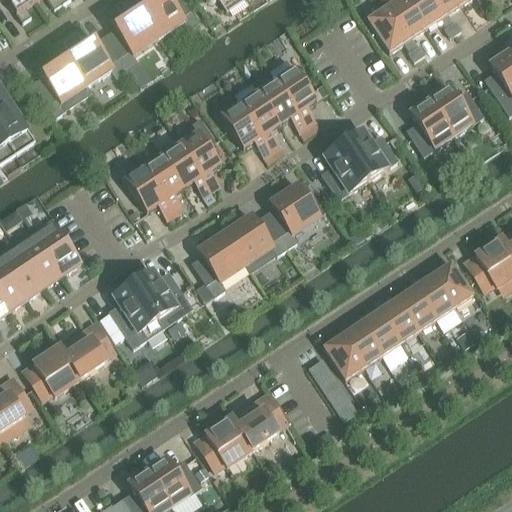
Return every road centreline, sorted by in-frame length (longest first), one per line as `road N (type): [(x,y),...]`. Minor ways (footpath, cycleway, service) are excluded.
road 1 (residential): [(0,354),(511,20)]
road 2 (residential): [(511,204),(44,511)]
